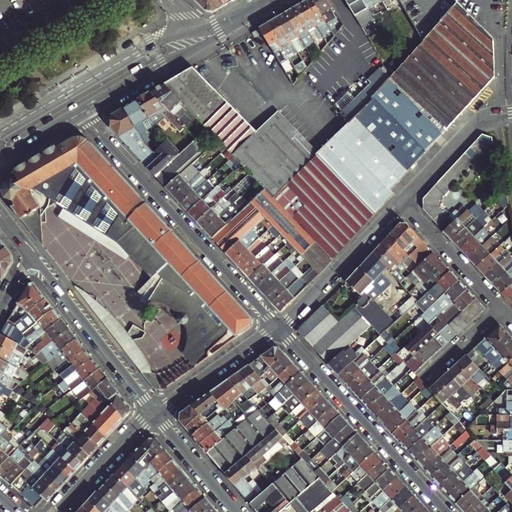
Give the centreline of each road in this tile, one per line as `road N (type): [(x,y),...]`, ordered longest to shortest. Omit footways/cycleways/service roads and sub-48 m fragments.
road 1 (residential): [(77,111),(279,328)]
road 2 (residential): [(279,328),(445,511)]
road 3 (secondary): [(195,34),(153,46),(0,136)]
road 4 (residential): [(155,413),(30,258)]
road 5 (residential): [(279,328),(402,199)]
road 6 (residential): [(279,328),(155,413)]
road 7 (residential): [(402,199),(500,308)]
road 8 (residential): [(402,199),(481,119),(511,113)]
road 9 (secondary): [(77,111),(202,45)]
road 10 (residential): [(155,413),(59,511)]
road 11 (residential): [(238,511),(155,413)]
